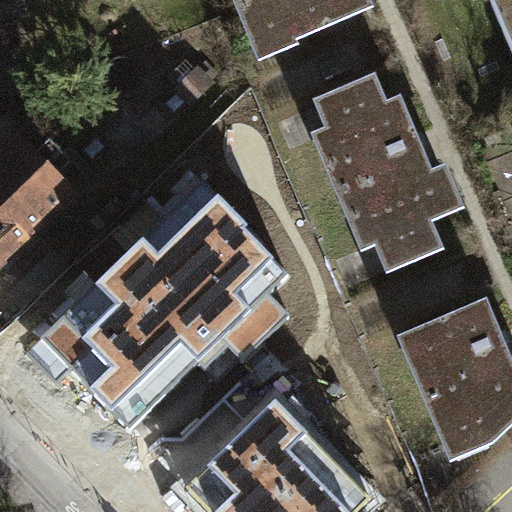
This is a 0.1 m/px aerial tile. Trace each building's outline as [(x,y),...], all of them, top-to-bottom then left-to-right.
[(356,0),(228,0),(244,38),(277,28),(282,41),(360,7),(356,0)] [(511,0),(490,0),(511,50),(511,0)] [(366,82),(322,98),(334,129),(310,138),(354,249),(382,239),(392,266),(429,253),(417,221),(450,209),(436,173),(422,178),(390,104),(376,109),(366,82)] [(0,262),(73,192),(31,149),(0,178),(0,262)] [(204,185),(63,322),(92,351),(71,372),(131,433),(200,366),(206,372),(230,349),(223,342),(289,278),(260,248),(263,245),(204,185)] [(259,362),(329,435),(393,373),(323,300),(259,362)] [(476,306),(395,341),(438,442),(471,430),(482,442),(511,414),(511,370),(505,373),(476,306)] [(277,404),(188,491),(208,511),(360,511),(372,501),(277,404)]
